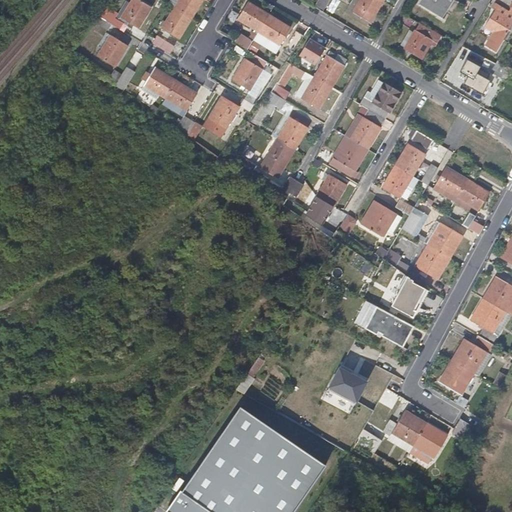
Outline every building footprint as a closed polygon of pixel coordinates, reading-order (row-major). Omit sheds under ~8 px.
[(121,17),(130,2),(126,0),(124,0),(114,18),(123,25),(126,27),(129,22),(121,17)] [(138,27),(151,7),(139,0),(131,0),(130,2),(121,17),(129,22),(137,27),(138,27)] [(191,18),(201,0),(178,0),(175,7),(191,18)] [(322,11),(329,0),(316,0),(313,6),(322,11)] [(353,11),(359,0),(352,0),(348,8),(353,11)] [(370,22),(382,1),(381,0),(359,0),(353,11),(370,22)] [(439,16),(449,0),(420,0),(419,2),(439,16)] [(258,32),(268,15),(249,3),(238,21),(258,32)] [(511,7),(510,6),(507,11),(498,5),(494,9),(495,9),(511,20),(511,7)] [(179,38),(191,18),(175,7),(170,14),(162,28),(179,38)] [(429,18),(411,7),(407,13),(408,15),(414,17),(425,23),(429,18)] [(370,22),(353,11),(348,8),(346,12),(368,26),(370,22)] [(495,51),(511,23),(511,20),(495,9),(484,26),(493,32),(484,45),(495,51)] [(114,18),(104,12),(101,16),(101,17),(112,23),(120,29),(123,25),(114,18)] [(456,26),(461,17),(454,13),(445,28),(451,32),(455,27),(456,26)] [(279,44),(289,28),(268,15),(258,32),(279,44)] [(112,23),(101,17),(97,23),(108,29),(112,23)] [(421,58),(433,39),(437,42),(441,35),(419,23),(403,49),(421,58)] [(462,32),(459,30),(460,29),(456,26),(455,27),(451,32),(459,37),(462,32)] [(101,49),(110,34),(106,32),(97,45),(101,49)] [(297,43),(303,36),(295,32),(284,50),(289,54),(297,43)] [(315,51),(324,36),(317,32),(308,47),(315,51)] [(115,66),(127,45),(110,34),(101,49),(97,56),(115,66)] [(174,46),(160,37),(158,40),(155,38),(152,43),(163,49),(170,54),(174,46)] [(332,87),(344,66),(327,55),(314,76),(332,87)] [(262,68),(245,58),(232,79),(249,90),(262,68)] [(469,74),(465,84),(486,91),(491,77),(480,72),(483,63),(468,58),(462,72),(469,74)] [(508,66),(497,60),(495,63),(506,69),(508,66)] [(278,69),(268,62),(265,68),(274,74),(275,73),(278,69)] [(506,81),(511,71),(511,68),(508,66),(506,69),(495,63),(490,72),(506,81)] [(128,83),(135,72),(126,67),(119,78),(128,83)] [(175,81),(154,68),(144,85),(159,94),(165,98),(175,81)] [(115,85),(119,78),(111,73),(107,79),(113,84),(115,85)] [(319,109),(332,87),(314,76),(302,98),(319,109)] [(196,94),(175,81),(165,98),(186,110),(196,94)] [(368,108),(383,84),(377,81),(369,94),(366,92),(360,103),(362,104),(368,108)] [(385,119),(400,93),(383,83),(383,84),(368,108),(375,113),(385,119)] [(279,84),(275,91),(286,98),(290,92),(279,84)] [(159,94),(144,85),(141,89),(156,99),(159,94)] [(254,96),(245,91),(242,97),(251,103),(254,96)] [(280,108),(285,100),(270,91),(265,99),(280,108)] [(225,127),(237,106),(221,96),(208,118),(225,127)] [(246,109),(251,103),(242,97),(238,104),(246,109)] [(186,110),(165,98),(162,102),(183,115),(186,110)] [(385,119),(375,113),(368,108),(364,115),(382,126),(385,119)] [(192,125),(194,122),(183,115),(179,121),(176,127),(187,135),(192,125)] [(179,121),(169,116),(166,121),(176,127),(179,121)] [(367,149),(380,128),(363,117),(350,138),(367,149)] [(294,149),(307,128),(290,118),(277,139),(294,149)] [(191,137),(196,128),(192,125),(187,135),(191,137)] [(427,149),(433,140),(415,130),(414,131),(412,129),(408,135),(411,137),(410,138),(427,149)] [(352,175),(367,149),(350,138),(347,143),(338,159),(345,165),(342,170),(351,177),(352,175)] [(277,177),(294,149),(277,139),(261,167),(277,177)] [(338,159),(347,143),(344,141),(330,162),(334,164),(338,159)] [(412,175),(424,153),(407,143),(395,165),(400,168),(412,175)] [(262,156),(246,146),(241,155),(257,165),(262,156)] [(345,165),(338,159),(334,164),(342,170),(345,165)] [(426,184),(436,167),(429,163),(419,180),(426,184)] [(400,195),(412,175),(400,168),(395,165),(383,185),(400,196),(400,195)] [(457,198),(467,180),(445,168),(435,185),(452,196),(456,199),(457,198)] [(326,219),(343,189),(344,188),(346,185),(326,172),(321,178),(325,181),(308,208),(326,219)] [(406,199),(418,179),(412,175),(400,195),(406,199)] [(289,195),(297,181),(297,180),(292,177),(290,176),(282,191),(289,195)] [(477,210),(488,192),(467,180),(457,198),(477,210)] [(295,199),(304,186),(297,181),(289,195),(288,195),(295,199)] [(452,196),(435,185),(432,191),(454,203),(456,199),(452,196)] [(414,205),(400,197),(395,206),(409,214),(412,208),(414,205)] [(477,210),(457,198),(456,199),(454,203),(474,215),(477,210)] [(378,233),(392,210),(375,200),(361,222),(378,233)] [(423,222),(427,216),(412,208),(409,214),(401,228),(415,237),(423,222)] [(348,235),(356,223),(355,220),(347,215),(338,228),(348,235)] [(484,225),(468,217),(464,225),(479,234),(484,225)] [(451,257),(463,236),(441,222),(428,244),(435,248),(451,257)] [(511,263),(511,236),(501,257),(511,263)] [(414,265),(428,244),(422,241),(420,245),(417,251),(410,263),(414,265)] [(438,279),(451,257),(435,248),(428,244),(414,265),(438,279)] [(400,260),(402,256),(389,248),(384,257),(396,264),(398,264),(400,260)] [(380,264),(384,257),(375,252),(371,258),(380,264)] [(414,307),(425,287),(421,285),(413,280),(413,279),(408,275),(403,284),(413,291),(403,309),(413,314),(416,309),(414,307)] [(510,299),(511,296),(511,286),(495,277),(483,298),(490,302),(504,310),(510,299)] [(403,309),(413,291),(403,284),(395,298),(392,303),(403,309)] [(416,309),(427,288),(425,287),(414,307),(416,309)] [(492,331),(504,310),(490,302),(483,298),(471,319),(482,326),(479,332),(493,341),(497,335),(498,335),(492,331)] [(389,333),(398,317),(376,305),(368,321),(365,328),(377,334),(379,331),(382,333),(380,335),(403,347),(404,343),(389,333)] [(504,324),(510,314),(504,310),(492,331),(498,335),(504,324)] [(404,343),(414,325),(398,317),(389,333),(404,343)] [(494,345),(478,335),(474,342),(490,351),(494,345)] [(485,352),(486,352),(463,339),(450,360),(468,370),(473,373),(485,352)] [(479,376),(491,356),(485,352),(473,373),(479,376)] [(258,357),(248,373),(255,377),(265,361),(258,357)] [(461,395),(473,373),(468,370),(450,360),(438,382),(461,395)] [(356,400),(368,378),(342,363),(329,386),(356,400)] [(501,388),(507,376),(501,372),(494,385),(501,388)] [(243,406),(186,489),(219,511),(296,511),(330,466),(243,406)] [(413,445),(422,429),(426,423),(404,411),(400,419),(393,415),(383,433),(390,437),(392,433),(413,445)] [(467,444),(476,428),(460,418),(454,428),(452,432),(452,435),(467,444)] [(435,458),(445,439),(447,436),(426,423),(422,429),(413,445),(408,453),(429,464),(433,457),(435,458)] [(471,446),(479,430),(476,428),(467,444),(471,446)] [(374,455),(382,442),(372,436),(364,449),(374,455)] [(399,469),(402,464),(404,461),(399,458),(394,466),(399,469)] [(436,491),(437,484),(428,482),(427,489),(436,491)] [(219,511),(186,489),(171,510),(173,511),(219,511)]
